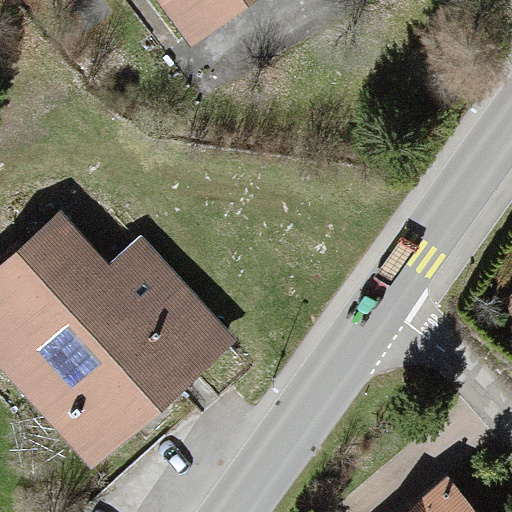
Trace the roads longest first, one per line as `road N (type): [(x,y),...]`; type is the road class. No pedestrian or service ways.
road 1 (secondary): [(229,511),(382,304)]
road 2 (secondary): [(382,304),(511,122)]
road 3 (residential): [(511,419),(457,361),(382,304)]
